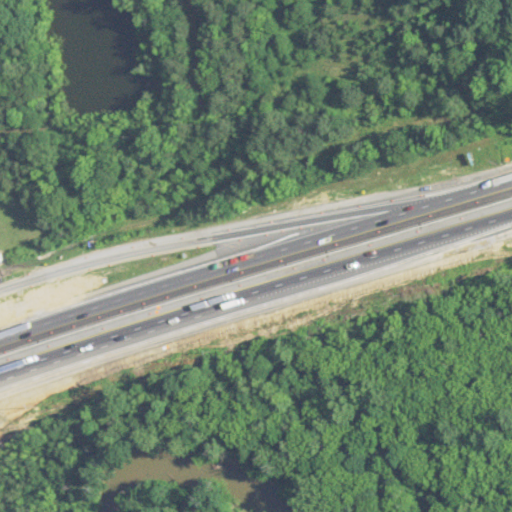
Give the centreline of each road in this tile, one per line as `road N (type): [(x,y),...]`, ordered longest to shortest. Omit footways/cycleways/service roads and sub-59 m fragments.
road 1 (motorway): [(0,371),(511,226)]
road 2 (motorway): [(511,191),(0,334)]
road 3 (motorway): [(511,190),(0,283)]
road 4 (motorway): [(0,409),(90,356),(359,266)]
